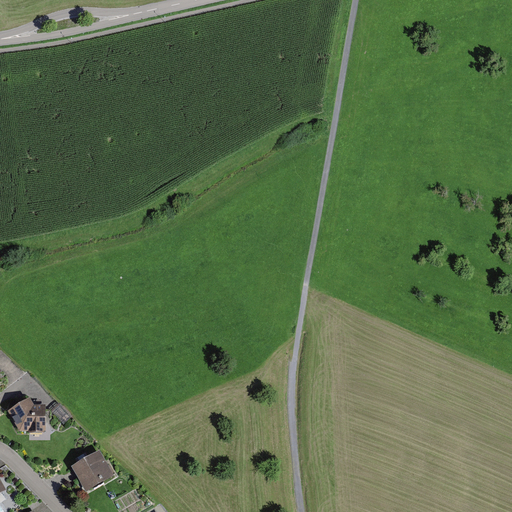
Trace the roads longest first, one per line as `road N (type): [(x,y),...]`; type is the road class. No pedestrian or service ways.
road 1 (track): [(301,511),(290,387),(354,0)]
road 2 (residential): [(126,15),(73,13),(0,38)]
road 3 (residential): [(0,38),(39,39),(126,15)]
